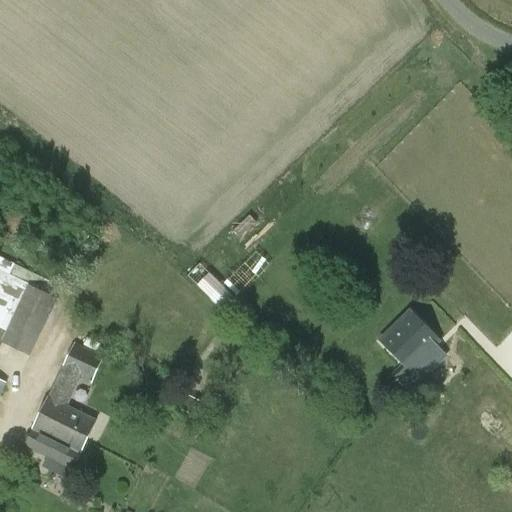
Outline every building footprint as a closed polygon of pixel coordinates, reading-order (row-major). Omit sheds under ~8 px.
[(7,277),(29,287),(41,292),(46,280),(13,265),(7,277)] [(0,292),(0,326),(8,331),(29,287),(7,277),(0,292)] [(58,300),(41,292),(29,287),(8,331),(1,344),(30,357),(58,300)] [(406,371),(436,342),(409,315),(379,344),(406,371)] [(35,423),(36,423),(68,439),(71,433),(86,440),(94,423),(64,409),(78,379),(89,385),(101,358),(73,345),(35,423)] [(68,439),(36,423),(23,448),(53,462),(71,470),(86,440),(71,433),(68,439)] [(66,480),(71,470),(53,462),(48,472),(66,480)]
